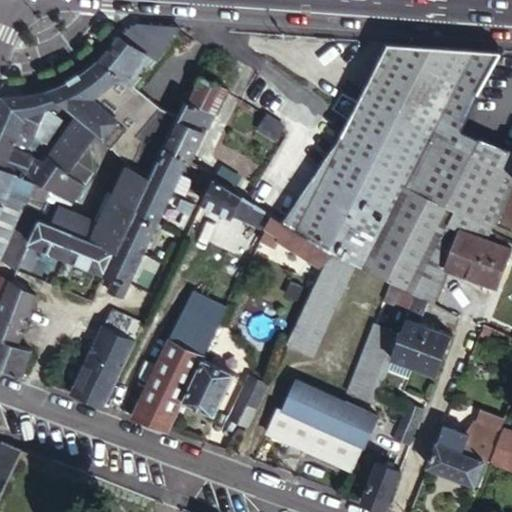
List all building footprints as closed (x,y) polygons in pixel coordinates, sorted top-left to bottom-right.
[(167,27),(165,26),(125,26),(121,34),(159,59),(179,35),(173,31),(170,35),(165,31),(167,27)] [(159,59),(121,34),(120,36),(115,44),(107,54),(99,62),(138,85),(150,70),(155,65),(159,59)] [(481,50),(391,43),(344,129),(334,149),(320,179),(298,225),(314,235),(334,247),(337,249),(358,261),(393,280),(415,292),(425,298),(427,299),(431,302),(447,267),(498,286),(506,263),(484,255),(490,239),(461,229),(465,218),(492,232),(511,188),(511,151),(510,150),(486,140),(491,129),(467,119),(480,93),(503,52),(481,50)] [(138,85),(99,62),(95,65),(87,71),(73,80),(117,109),(131,93),(135,88),(138,85)] [(227,88),(201,76),(190,99),(215,111),(227,88)] [(117,109),(73,80),(70,81),(56,87),(48,89),(60,99),(79,115),(98,132),(117,109)] [(162,99),(138,85),(135,88),(131,93),(117,109),(98,132),(129,164),(136,168),(151,134),(145,131),(162,99)] [(60,99),(48,89),(45,90),(33,92),(19,93),(16,93),(5,94),(0,105),(0,145),(9,148),(17,129),(35,136),(31,146),(42,150),(46,140),(49,141),(63,118),(50,111),(49,104),(60,99)] [(511,151),(511,106),(480,93),(467,119),(491,129),(511,137),(511,145),(510,150),(511,151)] [(191,161),(215,111),(190,99),(166,146),(189,160),(191,161)] [(275,136),(283,123),(267,113),(259,127),(275,136)] [(68,129),(89,145),(98,132),(79,115),(68,129)] [(321,118),(311,138),(296,168),(320,179),(334,149),(344,129),(321,118)] [(0,145),(0,167),(53,190),(41,216),(53,221),(61,203),(69,207),(85,182),(71,170),(50,153),(42,150),(31,146),(35,136),(17,129),(9,148),(0,145)] [(68,129),(50,153),(71,170),(89,145),(68,129)] [(511,145),(511,137),(491,129),(486,140),(510,150),(511,145)] [(173,194),(189,160),(166,146),(151,176),(148,181),(173,194)] [(101,221),(95,218),(69,207),(61,203),(53,221),(76,231),(92,238),(118,250),(122,242),(137,211),(135,209),(148,181),(151,176),(136,168),(129,164),(114,195),(101,221)] [(0,257),(18,269),(31,240),(41,216),(53,190),(0,167),(0,257)] [(276,212),(260,203),(248,195),(215,175),(202,201),(231,215),(233,212),(248,219),(250,217),(268,228),(276,212)] [(137,211),(159,222),(173,194),(148,181),(135,209),(137,211)] [(260,190),(256,187),(253,187),(250,193),(256,196),(260,190)] [(511,188),(492,232),(511,242),(511,188)] [(95,218),(101,221),(114,195),(108,192),(95,218)] [(122,242),(144,253),(159,222),(137,211),(122,242)] [(327,262),(334,247),(314,235),(298,225),(289,220),(276,212),(268,228),(263,239),(276,246),(282,235),(327,262)] [(53,221),(41,216),(31,240),(65,255),(76,231),(53,221)] [(65,255),(107,272),(118,250),(92,238),(76,231),(65,255)] [(115,276),(129,282),(144,253),(122,242),(118,250),(107,272),(115,276)] [(337,249),(334,247),(327,262),(288,342),(314,354),(358,261),(337,249)] [(0,306),(12,279),(0,271),(0,306)] [(123,296),(129,282),(115,276),(109,289),(123,296)] [(0,334),(17,341),(37,293),(12,279),(0,306),(0,334)] [(430,327),(418,322),(421,316),(427,299),(425,298),(415,292),(393,280),(385,299),(411,309),(402,333),(398,331),(387,360),(393,362),(389,370),(410,378),(415,366),(430,327)] [(72,392),(105,405),(144,324),(113,309),(72,392)] [(206,354),(215,335),(182,317),(172,337),(206,354)] [(398,331),(374,322),(348,391),(376,403),(389,370),(393,362),(387,360),(398,331)] [(438,375),(454,337),(430,327),(415,366),(438,375)] [(0,365),(23,374),(34,348),(17,341),(0,334),(0,365)] [(133,415),(169,428),(183,399),(204,358),(206,354),(172,337),(133,415)] [(204,358),(183,399),(214,414),(234,373),(204,358)] [(248,426),(268,384),(252,376),(232,418),(248,426)] [(281,406),(269,432),(352,474),(364,448),(379,418),(302,379),(286,409),(281,406)] [(411,444),(425,409),(409,403),(394,437),(411,444)] [(480,486),(506,419),(481,409),(470,435),(444,426),(429,465),(480,486)] [(511,432),(505,430),(492,462),(511,470),(511,432)] [(0,449),(0,492),(22,447),(4,440),(0,449)] [(365,500),(385,508),(399,474),(401,468),(380,460),(365,500)]
